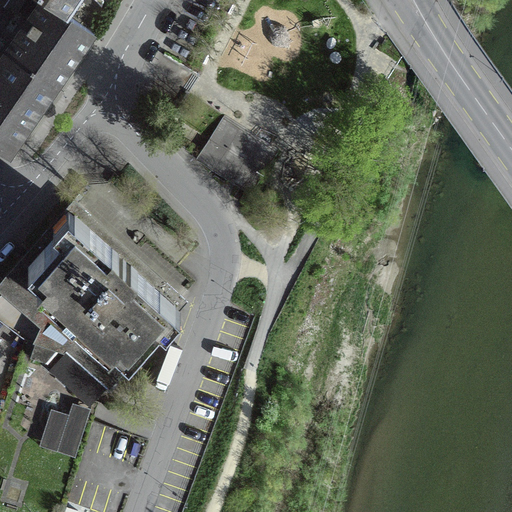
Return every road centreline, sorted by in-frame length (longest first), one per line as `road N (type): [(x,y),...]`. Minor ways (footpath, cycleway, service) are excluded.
road 1 (residential): [(110,101),(208,205),(223,241),(216,296),(137,511)]
road 2 (track): [(268,311),(212,511)]
road 3 (secondary): [(412,0),(511,147)]
road 4 (residential): [(110,101),(0,215)]
